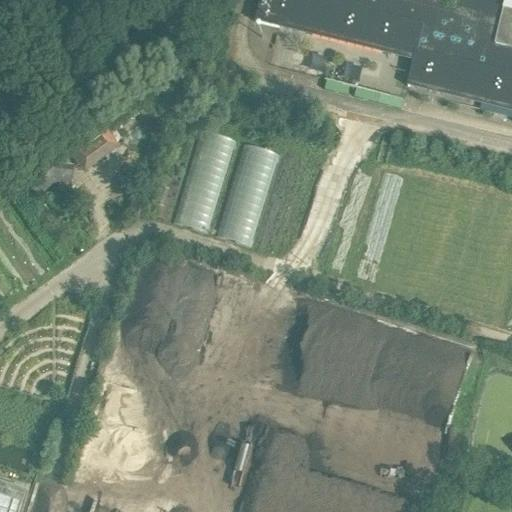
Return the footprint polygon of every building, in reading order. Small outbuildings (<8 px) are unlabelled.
[(511,0),(261,0),(256,23),(279,29),(280,24),(415,58),(409,83),(479,100),(511,108),(511,0)] [(79,147),(88,165),(120,148),(111,130),(79,147)] [(174,223),(208,233),(236,141),(202,131),(174,223)] [(251,246),(278,154),(243,144),(216,236),(251,246)] [(28,183),(36,195),(44,189),(40,184),(52,174),(61,175),(60,182),(69,183),(71,169),(50,166),(28,183)] [(0,511),(18,511),(21,503),(0,496),(0,511)]
